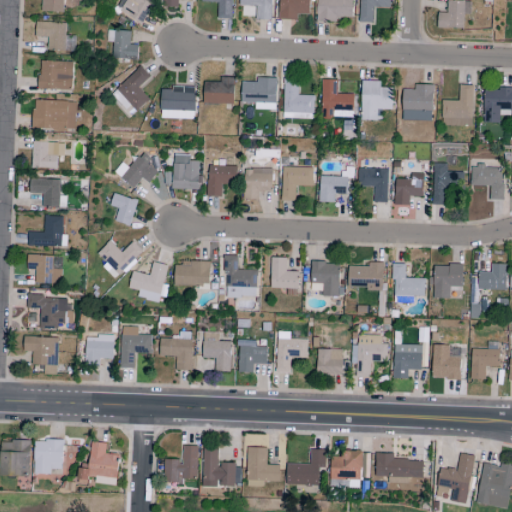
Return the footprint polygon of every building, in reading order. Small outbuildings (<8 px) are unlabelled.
[(152,1),(150,0),(125,0),(119,12),(138,24),(152,1)] [(163,0),(163,8),(178,8),(177,0),(163,0)] [(231,19),(231,0),(201,0),(201,3),(217,3),(217,19),(231,19)] [(271,0),(239,0),(239,6),(256,6),(255,20),(271,20),(271,0)] [(309,15),(309,0),(278,0),(279,20),(297,20),(297,15),(309,15)] [(352,0),(317,0),(317,22),(337,22),(337,17),(353,18),(352,0)] [(389,8),(389,0),(359,0),(359,23),(373,23),(373,8),(389,8)] [(463,29),(464,16),(470,16),(471,2),(447,1),(447,14),(438,13),(437,28),(463,29)] [(66,23),(36,22),(35,37),(48,38),(47,51),(75,52),(76,36),(65,36),(66,23)] [(112,42),(112,59),(137,59),(138,45),(129,45),(130,32),(106,31),(106,42),(112,42)] [(38,89),(72,90),(73,63),(39,62),(38,89)] [(133,115),(149,100),(138,88),(150,77),(140,67),(112,93),(133,115)] [(203,104),(234,105),(234,77),(220,77),(220,83),(204,82),(203,104)] [(241,82),(241,103),(255,104),(255,110),(276,111),(277,79),(256,78),(256,83),(241,82)] [(283,119),(313,119),(313,96),(298,96),(298,80),(283,80),(283,119)] [(321,110),(325,111),(325,118),(353,118),(353,95),(337,94),(337,80),(321,80),(321,110)] [(360,121),(381,121),(381,110),(391,111),(391,88),(380,88),(380,82),(361,81),(360,121)] [(432,122),(433,85),(414,85),(414,90),(402,90),(402,121),(432,122)] [(473,86),(459,85),(459,101),(442,101),(441,126),(472,127),(473,86)] [(161,88),(160,119),(194,119),(195,88),(161,88)] [(511,110),(511,89),(484,89),(483,122),(498,122),(499,110),(511,110)] [(75,131),(76,102),(33,101),(32,130),(75,131)] [(31,168),(56,169),(57,157),(63,157),(64,143),(32,142),(31,168)] [(172,190),(199,191),(200,161),(188,161),(188,155),(172,155),(172,190)] [(127,169),(121,164),(114,173),(133,189),(141,179),(148,184),(158,172),(137,156),(127,169)] [(462,190),(463,173),(446,172),(446,164),(433,164),(432,205),(446,205),(446,190),(462,190)] [(221,197),(221,184),(236,184),(237,167),(208,166),(207,197),(221,197)] [(470,186),(490,187),(489,200),(502,201),(503,168),(471,167),(470,186)] [(313,186),(313,168),(281,168),(281,201),(295,201),(295,187),(313,186)] [(244,169),(242,200),(259,200),(259,191),(271,192),(272,170),(244,169)] [(387,203),(388,170),(358,169),(357,187),(373,187),(373,203),(387,203)] [(394,180),(394,206),(408,206),(409,197),(422,197),(423,174),(410,174),(410,180),(394,180)] [(347,178),(319,177),(318,203),(334,203),(334,195),(347,195),(347,178)] [(59,180),(29,179),(29,194),(42,194),(42,208),(58,208),(59,180)] [(117,209),(114,223),(130,226),(136,200),(112,195),(110,207),(117,209)] [(61,236),(62,217),(44,216),(43,233),(27,232),(27,247),(66,248),(67,236),(61,236)] [(121,253),(109,241),(97,254),(106,263),(102,267),(115,280),(143,253),(132,242),(121,253)] [(61,256),(27,256),(26,270),(35,271),(34,284),(61,285),(61,256)] [(257,298),(257,270),(238,270),(238,256),(225,256),(225,298),(257,298)] [(298,289),(298,272),(285,272),(286,259),(271,258),(270,289),(298,289)] [(173,287),(208,288),(209,262),(190,262),(189,266),(174,265),(173,287)] [(167,266),(152,263),(149,276),(132,272),(128,289),(139,291),(137,299),(159,303),(167,266)] [(339,264),(311,263),(310,291),(321,291),(321,296),(343,297),(343,288),(338,288),(339,264)] [(384,263),(369,263),(369,267),(348,267),(348,287),(366,288),(366,291),(383,292),(384,263)] [(392,296),(424,297),(425,279),(405,278),(405,265),(393,264),(392,296)] [(506,264),(491,264),(491,273),(478,272),(477,290),(506,290),(506,264)] [(433,300),(449,300),(450,287),(462,287),(462,266),(433,266),(433,300)] [(39,329),(58,330),(58,324),(69,324),(70,299),(26,297),(26,309),(39,310),(39,329)] [(137,335),(138,328),(121,327),(119,368),(134,369),(134,354),(151,354),(151,336),(137,335)] [(307,340),(289,340),(289,332),(276,332),(275,373),(291,374),(291,358),(306,358),(307,340)] [(214,372),(230,373),(230,342),(218,342),(218,333),(202,333),(202,359),(215,359),(214,372)] [(352,346),(352,373),(370,373),(370,362),(386,362),(387,345),(380,345),(380,336),(357,336),(357,346),(352,346)] [(23,352),(32,352),(32,366),(44,366),(44,375),(57,375),(58,338),(23,337),(23,352)] [(99,367),(99,360),(113,360),(113,337),(80,337),(79,354),(84,354),(84,367),(99,367)] [(159,356),(175,357),(175,371),(191,371),(192,339),(159,338),(159,356)] [(237,373),(253,373),(253,364),(266,365),(267,348),(254,347),(255,342),(238,341),(237,373)] [(498,368),(499,343),(487,342),(487,350),(471,350),(470,380),(485,380),(485,367),(498,368)] [(421,346),(393,345),(392,379),(408,379),(408,370),(421,370),(421,346)] [(460,379),(460,357),(449,357),(449,346),(432,345),(431,379),(460,379)] [(316,375),(342,375),(342,350),(316,350),(316,375)] [(0,443),(0,476),(29,477),(29,442),(0,441),(0,443)] [(50,475),(50,470),(62,470),(62,441),(34,441),(33,475),(50,475)] [(116,486),(119,456),(105,455),(106,444),(91,442),(88,470),(78,469),(77,478),(95,480),(95,484),(116,486)] [(181,461),(164,460),(163,483),(182,483),(182,480),(197,481),(197,447),(182,447),(181,461)] [(201,488),(217,488),(217,486),(240,487),(240,465),(218,464),(218,447),(203,447),(201,488)] [(279,466),(266,466),(266,449),(247,448),(246,487),(263,488),(263,482),(279,482),(279,466)] [(325,451),(310,450),(309,465),(286,464),(286,486),(318,486),(318,468),(325,468),(325,451)] [(331,457),(330,483),(361,484),(361,452),(342,451),(341,457),(331,457)] [(370,454),(362,454),(362,480),(369,480),(370,454)] [(422,461),(393,460),(394,454),(375,454),(375,477),(388,478),(388,481),(422,482),(422,461)] [(473,456),(459,454),(457,470),(440,468),(436,497),(449,499),(449,502),(467,504),(473,456)] [(508,509),(511,477),(511,465),(501,464),(500,466),(482,464),(477,505),(508,509)]
